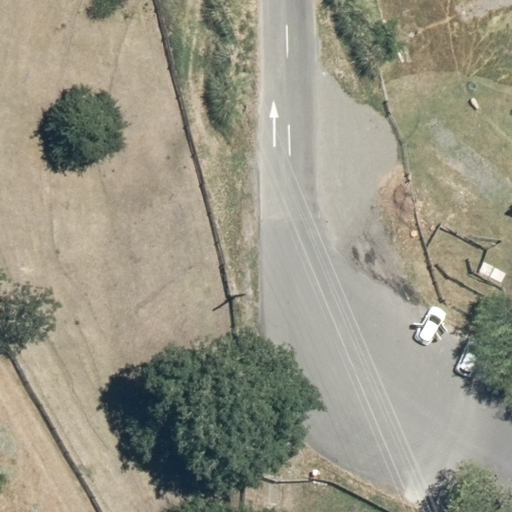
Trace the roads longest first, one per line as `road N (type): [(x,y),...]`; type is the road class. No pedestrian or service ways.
road 1 (residential): [(288,0),(281,293)]
road 2 (track): [(281,293),(277,511)]
